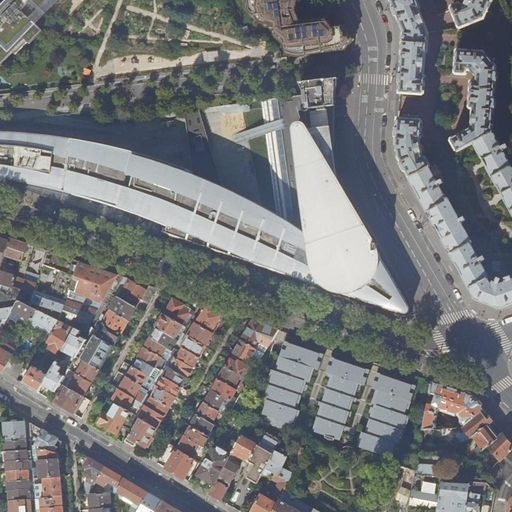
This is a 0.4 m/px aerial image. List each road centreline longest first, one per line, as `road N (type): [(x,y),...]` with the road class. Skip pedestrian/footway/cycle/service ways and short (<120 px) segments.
road 1 (residential): [(0,209),(425,353),(466,345)]
road 2 (tertiary): [(351,0),(368,48),(367,168),(466,345)]
road 3 (tertiary): [(481,340),(383,164),(385,34),(373,0)]
road 4 (residential): [(0,386),(211,511)]
